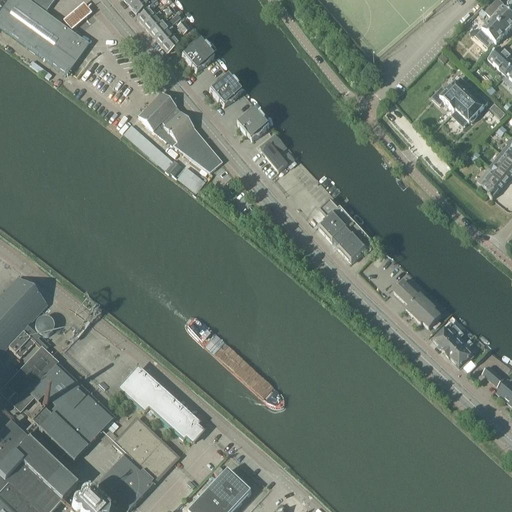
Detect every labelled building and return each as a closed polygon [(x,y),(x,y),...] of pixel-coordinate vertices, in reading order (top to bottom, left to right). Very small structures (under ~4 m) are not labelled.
[(0,29),(66,77),(76,63),(88,47),(71,36),(43,16),(54,0),(9,0),(0,13),(0,29)] [(122,0),(122,1),(129,9),(138,0),(122,0)] [(157,3),(154,0),(138,0),(129,9),(136,17),(148,7),(149,9),(152,7),(157,3)] [(497,2),(484,16),(486,17),(492,22),(506,36),(511,29),(511,20),(502,11),(501,10),(503,8),(497,2)] [(142,27),(154,17),(152,14),(153,13),(152,11),(154,9),(152,7),(149,9),(136,20),(142,27)] [(92,18),(83,9),(74,15),(63,25),(71,36),(83,26),(92,18)] [(165,15),(168,18),(173,14),(170,10),(165,15)] [(148,34),(160,24),(158,22),(160,20),(158,18),(160,16),(158,14),(154,17),(142,27),(148,34)] [(160,24),(148,34),(154,42),(170,28),(171,28),(180,21),(176,17),(163,28),(160,24)] [(492,22),(481,34),(496,47),(506,36),(492,22)] [(178,33),(185,27),(182,24),(176,28),(178,30),(176,32),(178,33)] [(185,27),(178,33),(179,35),(181,34),(182,36),(188,31),(185,27)] [(160,49),(172,38),(170,36),(172,35),(170,32),(172,30),(171,28),(170,28),(154,42),(160,49)] [(172,38),(160,49),(166,56),(178,46),(182,42),(181,40),(178,42),(176,40),(175,42),(172,38)] [(195,76),(200,72),(201,72),(202,71),(203,70),(205,69),(206,68),(207,67),(208,66),(208,65),(213,61),(208,55),(209,55),(204,48),(203,49),(198,44),(194,47),(192,48),(191,48),(190,49),(189,50),(187,51),(187,52),(186,53),(186,54),(185,55),(181,58),(185,64),(184,65),(188,70),(189,71),(191,70),(195,76)] [(511,62),(499,50),(487,62),(503,77),(511,68),(511,62)] [(447,62),(441,56),(437,61),(443,67),(447,62)] [(511,68),(503,77),(511,85),(511,68)] [(218,84),(216,85),(215,86),(214,87),(214,88),(213,88),(213,89),(208,93),(213,99),(211,100),(217,106),(218,105),(223,111),(227,107),(229,106),(230,106),(231,105),(232,104),(233,104),(233,103),(234,102),(235,101),(236,100),(240,96),(235,90),(236,90),(231,83),(230,84),(225,79),(221,82),(220,83),(219,83),(218,84)] [(473,94),(459,81),(439,102),(453,115),(473,94)] [(487,107),(473,94),(453,115),(455,114),(468,126),(470,125),(471,126),(476,121),(475,119),(487,107)] [(221,166),(176,112),(175,111),(160,96),(137,120),(152,134),(157,129),(162,133),(160,135),(164,140),(168,137),(176,146),(172,149),(208,177),(221,166)] [(494,108),(490,112),(501,122),(505,118),(494,108)] [(254,112),(250,116),(248,117),(247,117),(246,118),(245,119),(243,120),(242,122),(241,123),(237,127),(241,133),(240,134),(245,140),(247,139),(251,144),(256,141),(257,140),(259,140),(260,139),(261,138),(262,137),(263,136),(264,135),(264,134),(269,130),(264,124),(265,123),(260,117),(259,118),(254,112)] [(278,175),(287,168),(294,162),(274,137),(259,150),(262,153),(261,154),(278,175)] [(506,148),(499,156),(511,166),(511,143),(510,142),(509,141),(505,147),(506,148)] [(511,177),(511,166),(499,156),(488,170),(506,185),(511,177)] [(506,185),(488,170),(477,185),(489,195),(487,198),(492,202),(506,185)] [(319,212),(320,213),(327,221),(317,230),(351,267),(373,246),(339,210),(338,211),(330,202),(319,212)] [(17,281),(0,298),(0,357),(7,350),(19,361),(34,346),(22,335),(46,308),(17,281)] [(403,284),(393,295),(408,309),(405,313),(421,328),(422,326),(429,332),(441,319),(434,313),(436,312),(423,300),(426,297),(410,282),(406,286),(403,284)] [(45,340),(46,340),(47,339),(48,339),(49,338),(50,338),(51,337),(52,336),(52,335),(53,334),(53,332),(53,331),(53,330),(53,329),(52,328),(52,327),(51,326),(50,325),(49,324),(48,324),(47,323),(46,323),(45,323),(44,323),(42,323),(41,323),(40,324),(39,324),(38,325),(38,326),(37,327),(36,328),(36,329),(36,330),(36,332),(36,333),(36,334),(37,335),(37,336),(38,337),(39,338),(41,339),(42,340),(43,340),(44,340),(45,340)] [(441,353),(453,341),(448,335),(452,332),(451,331),(454,328),(451,325),(431,343),(441,353)] [(462,350),(466,346),(460,340),(463,337),(460,334),(453,341),(441,353),(450,362),(462,350)] [(462,350),(450,362),(459,371),(472,360),(466,354),(470,351),(469,350),(472,347),(469,343),(466,346),(462,350)] [(39,408),(38,409),(37,409),(38,409),(26,421),(29,425),(31,426),(38,432),(37,433),(38,433),(44,438),(43,438),(44,439),(50,444),(49,444),(50,445),(50,444),(57,451),(58,451),(64,457),(64,458),(65,458),(72,464),(71,465),(72,465),(73,464),(78,458),(78,459),(79,458),(79,457),(112,423),(113,422),(41,352),(0,394),(0,397),(19,415),(32,401),(39,408)] [(503,382),(488,369),(481,377),(497,390),(503,382)] [(147,411),(182,443),(184,441),(191,447),(201,436),(195,430),(197,427),(137,373),(118,393),(143,416),(147,411)] [(511,387),(507,384),(496,396),(511,409),(511,387)] [(96,488),(121,511),(129,511),(177,462),(136,423),(112,447),(124,458),(96,488)] [(0,511),(53,511),(61,504),(69,511),(97,511),(98,511),(97,510),(97,509),(96,509),(96,508),(95,507),(94,507),(93,506),(92,506),(91,506),(90,506),(90,505),(90,504),(89,503),(89,502),(88,501),(87,500),(86,499),(85,499),(84,499),(83,499),(82,499),(81,499),(80,499),(79,500),(78,501),(77,502),(77,503),(77,504),(75,506),(67,498),(75,489),(68,483),(69,482),(67,481),(61,476),(60,474),(59,474),(54,469),(52,467),(52,468),(46,462),(47,462),(45,460),(45,461),(39,455),(40,455),(38,453),(37,454),(32,449),(32,448),(31,447),(30,447),(27,444),(26,444),(9,428),(0,436),(0,511)] [(191,511),(235,511),(251,495),(228,474),(191,511)]
